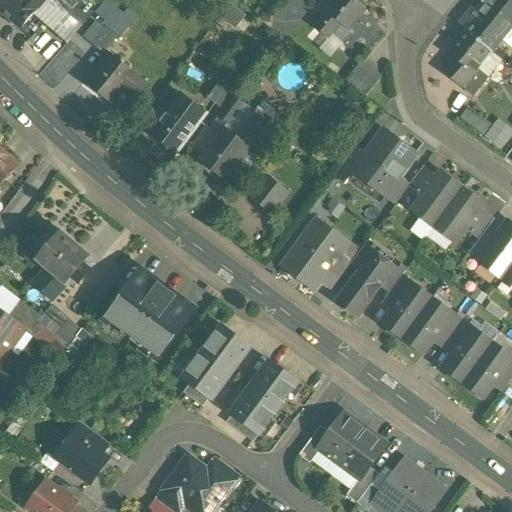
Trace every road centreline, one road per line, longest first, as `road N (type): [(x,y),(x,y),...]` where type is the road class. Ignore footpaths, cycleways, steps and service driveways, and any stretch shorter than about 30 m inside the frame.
road 1 (tertiary): [(347,366),(61,138)]
road 2 (residential): [(511,185),(418,115),(402,61),(424,19)]
road 3 (tertiary): [(511,484),(347,366)]
road 4 (residential): [(347,366),(268,478)]
road 5 (residential): [(109,511),(159,444),(204,432)]
